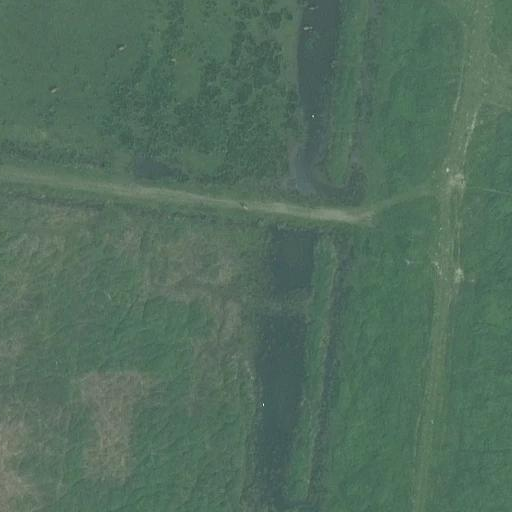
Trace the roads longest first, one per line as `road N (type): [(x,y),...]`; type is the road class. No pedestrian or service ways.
road 1 (track): [(450,176),(417,511)]
road 2 (track): [(450,176),(474,0)]
